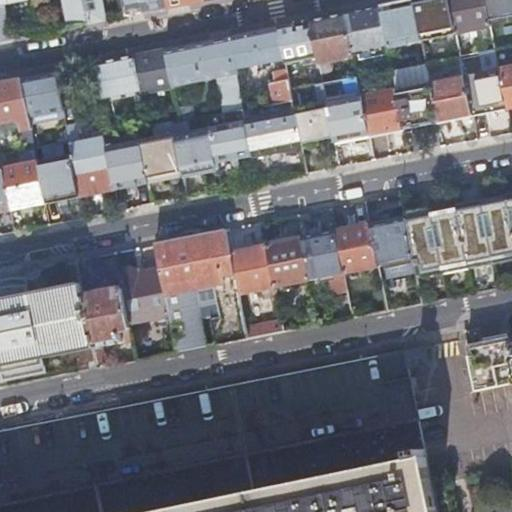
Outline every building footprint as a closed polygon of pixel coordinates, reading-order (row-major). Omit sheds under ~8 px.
[(0,0),(0,43),(11,41),(4,6),(18,3),(32,1),(31,0),(0,0)] [(62,0),(68,29),(87,26),(82,0),(62,0)] [(82,0),(87,26),(104,22),(100,0),(82,0)] [(123,0),(126,18),(147,14),(168,10),(166,0),(123,0)] [(166,0),(168,10),(187,6),(207,2),(207,0),(166,0)] [(417,0),(412,1),(420,42),(436,39),(451,36),(455,35),(448,0),(417,0)] [(448,0),(455,35),(490,28),(489,27),(489,23),(483,0),(448,0)] [(511,0),(483,0),(489,23),(506,19),(511,18),(511,0)] [(378,8),(386,50),(420,42),(412,1),(395,5),(378,8)] [(378,8),(361,11),(343,15),(351,57),(356,56),(358,61),(383,56),(382,51),(386,50),(378,8)] [(325,19),(309,22),(318,64),(352,57),(351,57),(343,15),(325,19)] [(285,60),(286,64),(315,58),(309,26),(293,29),(292,25),(279,28),(285,60)] [(235,70),(285,60),(279,28),(253,33),(228,38),(235,70)] [(451,36),(436,39),(437,45),(447,43),(452,42),(451,36)] [(164,51),(172,88),(236,76),(235,70),(228,38),(187,46),(164,51)] [(447,43),(451,60),(460,58),(457,42),(452,42),(447,43)] [(507,49),(495,51),(496,59),(509,57),(507,49)] [(133,57),(140,94),(172,88),(164,51),(150,54),(133,57)] [(499,71),(496,59),(495,51),(482,54),(477,54),(482,74),(499,71)] [(113,61),(96,64),(100,81),(105,108),(111,107),(110,101),(140,94),(133,57),(113,61)] [(425,65),(390,72),(394,91),(402,130),(420,127),(437,124),(429,85),(425,65)] [(511,68),(499,71),(507,111),(511,109),(511,68)] [(464,78),(472,116),(472,118),(490,114),(507,111),(499,71),(482,74),(464,78)] [(274,84),(289,81),(288,77),(287,72),(272,75),(274,84)] [(28,125),(43,122),(63,118),(57,89),(54,73),(36,76),(19,80),(28,125)] [(288,77),(289,81),(290,90),(302,88),(299,75),(288,77)] [(343,81),(347,101),(326,105),(334,144),(351,141),(368,138),(360,98),(356,78),(343,81)] [(429,85),(437,124),(455,120),(472,116),(464,78),(429,85)] [(2,83),(0,83),(0,124),(15,121),(19,127),(24,151),(33,150),(30,132),(28,125),(19,80),(2,83)] [(269,85),(273,105),(292,101),(290,90),(289,81),(274,84),(269,85)] [(318,106),(294,111),(301,147),(302,151),(319,147),(334,144),(326,105),(322,85),(322,84),(314,85),(318,106)] [(360,98),(368,138),(385,134),(402,130),(394,91),(360,98)] [(257,108),(242,111),(243,116),(244,121),(245,121),(252,157),(271,153),(291,149),(301,147),(294,111),(292,101),(273,105),(270,105),(272,115),(259,118),(257,108)] [(184,102),(175,104),(179,124),(186,122),(188,122),(184,102)] [(243,116),(242,111),(228,114),(229,124),(208,128),(209,132),(215,164),(235,160),(252,157),(245,121),(244,121),(243,116)] [(182,178),(172,129),(172,125),(171,122),(149,126),(152,138),(140,141),(148,185),(164,182),(182,178)] [(179,124),(172,125),(172,129),(182,178),(200,174),(217,171),(215,164),(209,132),(189,135),(186,122),(179,124)] [(137,129),(120,132),(122,144),(105,148),(114,192),(131,188),(148,185),(140,141),(137,129)] [(0,132),(0,156),(9,154),(5,132),(0,132)] [(103,136),(68,143),(70,155),(79,198),(97,195),(114,192),(105,148),(103,136)] [(70,155),(64,156),(62,144),(39,148),(42,161),(35,162),(44,206),(62,202),(79,198),(70,155)] [(301,147),(291,149),(292,158),(287,162),(290,179),(306,175),(302,151),(301,147)] [(18,166),(35,162),(33,150),(24,151),(16,153),(18,166)] [(18,166),(1,169),(10,212),(27,209),(44,206),(35,162),(18,166)] [(1,169),(0,169),(0,214),(10,212),(1,169)] [(511,196),(495,199),(469,205),(444,210),(417,215),(403,218),(403,219),(412,268),(415,281),(511,261),(511,196)] [(369,226),(377,268),(406,262),(407,269),(412,268),(403,219),(385,222),(369,226)] [(353,229),(336,232),(343,275),(377,268),(369,226),(353,229)] [(176,242),(154,247),(158,267),(168,315),(175,354),(210,347),(209,340),(204,341),(200,319),(212,317),(213,321),(211,321),(216,346),(238,341),(248,339),(245,323),(240,296),(232,252),(227,232),(213,235),(176,242)] [(300,239),(309,282),(328,278),(332,294),(347,292),(343,275),(336,232),(319,235),(300,239)] [(266,246),(274,289),(309,282),(300,239),(283,242),(266,246)] [(232,252),(240,296),(274,289),(266,246),(249,249),(232,252)] [(119,275),(115,258),(103,261),(107,282),(120,280),(119,275)] [(406,262),(377,268),(386,312),(396,310),(420,305),(415,281),(412,268),(407,269),(406,262)] [(158,267),(143,270),(119,275),(120,280),(122,290),(129,323),(168,315),(158,267)] [(80,286),(46,293),(33,282),(6,288),(0,288),(0,368),(3,381),(47,372),(45,359),(93,350),(83,298),(80,286)] [(102,294),(83,298),(93,350),(122,343),(121,337),(131,335),(129,323),(122,290),(102,294)] [(296,309),(299,329),(308,327),(317,326),(313,306),(296,309)] [(279,315),(245,323),(248,339),(265,336),(283,332),(279,315)] [(471,343),(465,345),(467,357),(466,357),(475,394),(511,386),(511,342),(511,343),(510,336),(471,343)] [(419,423),(409,366),(430,362),(428,346),(312,365),(316,385),(333,382),(336,402),(332,403),(338,436),(419,423)] [(159,511),(436,511),(432,490),(425,457),(423,458),(421,451),(409,453),(410,460),(159,511)]
